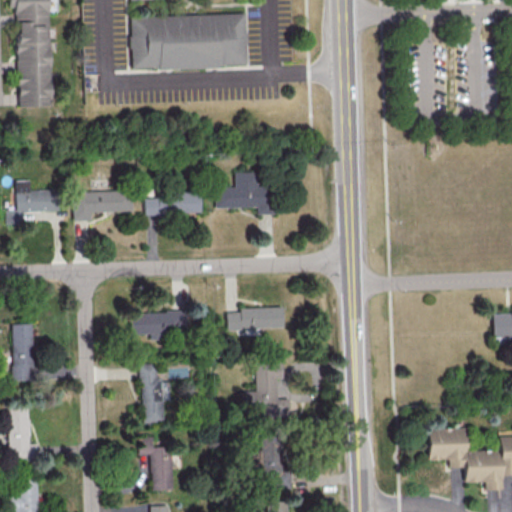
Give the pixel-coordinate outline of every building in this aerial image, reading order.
[(16,106),(49,105),(45,0),(5,0),(6,7),(13,7),(16,106)] [(241,15),(241,34),(243,34),(243,47),(242,47),(242,65),(216,66),(216,69),(156,72),(156,68),(128,69),(128,50),(126,50),(126,38),(127,38),(127,19),(241,15)] [(213,207),(254,206),(254,214),(271,213),(270,182),(260,182),(259,171),(232,171),(232,185),(213,186),(213,207)] [(20,211),(54,210),(53,188),(27,189),(27,179),(13,179),(14,208),(3,209),(3,224),(21,224),(20,211)] [(70,220),(88,219),(88,211),(130,211),(129,190),(70,191),(70,220)] [(142,214),(199,212),(198,192),(141,194),(142,214)] [(280,327),(280,306),(236,307),(236,311),(223,311),(224,328),(280,327)] [(128,333),(147,333),(147,337),(186,336),(185,310),(127,311),(128,333)] [(511,340),(509,341),(509,338),(490,338),(489,315),(509,314),(509,317),(511,316),(511,340)] [(8,323),(10,379),(33,379),(31,323),(8,323)] [(252,363),(253,390),(242,390),(243,415),(287,414),(286,398),(277,398),(276,362),(252,363)] [(166,379),(153,380),(153,363),(137,363),(138,422),(160,421),(160,399),(167,399),(166,379)] [(34,442),(27,442),(26,406),(5,406),(6,457),(34,457),(34,442)] [(511,434),(496,435),(496,450),(463,450),(463,427),(425,427),(425,458),(446,458),(446,466),(462,466),(462,481),(482,481),(482,488),(500,488),(500,474),(511,473),(511,434)] [(147,488),(169,488),(169,442),(150,442),(150,436),(136,436),(136,454),(147,454),(147,488)] [(283,488),(283,436),(258,436),(258,447),(252,447),(252,445),(246,445),(247,476),(256,476),(256,488),(283,488)] [(36,511),(35,479),(13,480),(13,494),(4,494),(4,511),(36,511)] [(285,511),(285,501),(264,501),(263,511),(285,511)]
